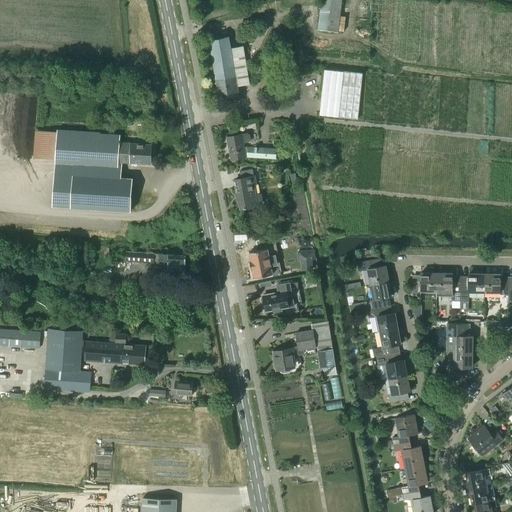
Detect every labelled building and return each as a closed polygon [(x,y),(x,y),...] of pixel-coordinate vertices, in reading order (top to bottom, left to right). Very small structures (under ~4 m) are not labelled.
[(321,0),(318,29),(338,32),(339,31),(344,31),(345,17),(340,16),(342,0),(321,0)] [(238,94),(237,87),(230,49),(230,48),(228,37),(209,40),(215,75),(210,76),(211,84),(216,83),(219,97),(238,94)] [(230,49),(237,87),(250,84),(243,46),(231,48),(230,48),(230,49)] [(324,69),(320,115),(358,119),(363,73),(324,69)] [(55,162),(52,206),(71,207),(131,211),(133,179),(121,178),(122,163),(123,142),(119,142),(120,135),(57,131),(57,132),(55,160),(55,162)] [(245,156),(242,143),(248,142),(250,139),(249,135),(246,133),(226,137),(230,159),(245,156)] [(150,164),(150,144),(123,142),(122,163),(131,163),(131,164),(133,166),(136,166),(137,165),(137,164),(150,164)] [(246,156),(275,158),(276,149),(247,147),(246,156)] [(241,178),(234,179),(240,209),(256,206),(260,205),(262,203),(263,201),(261,193),(254,195),(252,184),(255,183),(253,175),(252,169),(240,171),(241,178)] [(267,249),(249,252),(251,262),(250,262),(251,269),(252,269),(254,278),(272,274),(271,267),(271,266),(276,264),(275,256),(269,257),(269,256),(267,249)] [(314,250),(297,251),(298,261),(301,261),(302,270),(313,269),(312,260),(315,260),(314,250)] [(126,252),(126,262),(154,263),(155,253),(126,252)] [(162,273),(168,273),(184,274),(185,256),(159,254),(158,263),(163,264),(162,273)] [(380,258),(357,262),(359,270),(368,269),(371,284),(389,281),(386,265),(381,266),(380,258)] [(412,277),(412,295),(421,295),(421,294),(436,294),(436,273),(420,273),(420,277),(412,277)] [(436,273),(436,294),(452,295),(452,301),(460,301),(460,277),(452,277),(452,273),(436,273)] [(468,278),(460,277),(460,301),(469,301),(469,291),(484,292),(484,274),(468,274),(468,278)] [(484,274),(484,292),(500,292),(500,294),(508,294),(508,278),(500,278),(500,274),(484,274)] [(263,298),(261,299),(263,309),(265,309),(266,312),(273,310),(274,312),(281,311),(281,309),(302,305),(298,281),(277,285),(278,293),(263,296),(263,298)] [(389,281),(371,284),(374,299),(371,300),(373,308),(389,305),(387,297),(392,296),(389,281)] [(86,291),(85,304),(104,305),(105,292),(86,291)] [(460,301),(460,312),(469,312),(469,301),(460,301)] [(373,308),(367,309),(369,318),(374,317),(377,332),(380,331),(398,328),(395,312),(390,313),(389,305),(373,308)] [(295,333),(298,347),(273,351),(276,370),(295,366),(293,353),(300,352),(300,353),(304,353),(304,351),(316,349),(316,347),(317,347),(317,350),(321,367),(335,365),(332,347),(328,321),(311,324),(312,329),(295,333)] [(447,323),(447,351),(454,351),(472,351),(472,335),(468,335),(468,323),(447,323)] [(90,392),(92,372),(80,371),(83,331),(48,328),(44,389),(90,392)] [(376,348),(372,349),(374,357),(375,357),(377,357),(380,356),(398,352),(397,345),(401,344),(398,328),(380,331),(383,346),(376,348)] [(0,329),(0,345),(39,348),(40,332),(0,329)] [(126,334),(110,333),(109,343),(86,341),(84,361),(144,364),(146,345),(126,344),(126,334)] [(454,366),(449,366),(449,375),(467,375),(468,367),(472,367),(472,351),(454,351),(454,366)] [(377,357),(375,357),(377,366),(378,366),(381,380),(389,379),(407,375),(404,359),(400,360),(398,352),(380,356),(377,357)] [(392,393),(387,394),(389,403),(407,399),(406,392),(410,391),(407,375),(389,379),(392,393)] [(176,381),(175,394),(192,395),(193,382),(176,381)] [(510,402),(511,400),(511,385),(503,393),(510,402)] [(166,391),(150,389),(149,396),(165,398),(166,391)] [(494,406),(489,410),(493,414),(498,410),(494,406)] [(393,444),(410,441),(409,435),(418,433),(415,414),(394,418),(398,437),(392,438),(393,444)] [(496,441),(498,444),(504,439),(496,429),(491,433),(484,425),(469,438),(481,453),(496,441)] [(404,468),(424,464),(421,445),(411,447),(410,441),(393,444),(395,451),(401,450),(404,468)] [(501,463),(511,475),(511,474),(511,465),(509,462),(501,463)] [(403,494),(420,491),(419,484),(428,483),(424,464),(404,468),(408,486),(401,487),(403,494)] [(466,489),(486,485),(485,476),(491,475),(490,468),(466,472),(468,482),(465,483),(466,489)] [(486,485),(466,489),(467,496),(470,495),(472,504),(496,499),(493,484),(486,485)] [(394,489),(386,490),(388,497),(395,496),(394,489)] [(420,491),(403,494),(404,501),(410,500),(412,511),(433,511),(430,495),(421,497),(420,491)] [(175,511),(176,499),(143,498),(142,511),(175,511)] [(491,511),(491,507),(497,506),(496,499),(472,504),(473,511),(491,511)]
